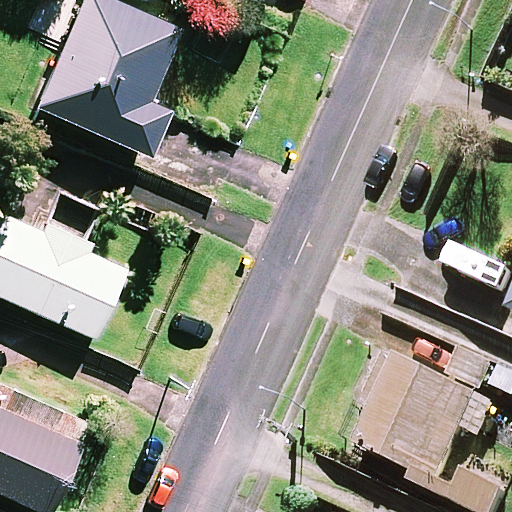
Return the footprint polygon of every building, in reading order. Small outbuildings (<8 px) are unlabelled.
[(172,25),(114,0),(76,0),(32,103),(141,151),(162,104),(141,95),(172,25)] [(40,216),(35,228),(0,213),(0,294),(87,332),(117,264),(85,250),(90,238),(81,234),(93,208),(58,193),(47,219),(40,216)] [(480,399),(496,366),(462,349),(446,382),(400,359),(355,448),(416,479),(412,485),(466,511),(496,511),(506,493),(465,472),(448,464),(465,432),(481,440),(497,408),(480,399)] [(490,389),(511,399),(511,368),(502,364),(490,389)] [(82,420),(0,384),(0,492),(43,511),(82,420)]
